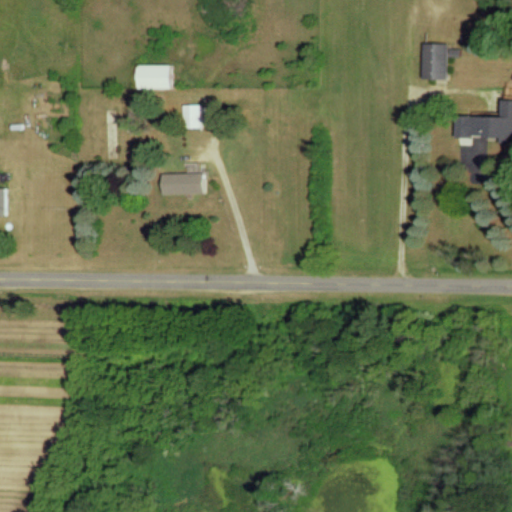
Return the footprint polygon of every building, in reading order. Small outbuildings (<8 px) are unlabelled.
[(451,43),(426,42),(425,78),(450,79),(451,43)] [(177,65),(143,64),(142,87),(177,87),(177,65)] [(511,98),(505,99),(505,115),(460,114),(459,135),(506,136),(506,143),(511,143),(511,98)] [(205,105),(187,104),(187,127),(204,127),(205,105)] [(166,173),(166,194),(209,193),(209,172),(166,173)] [(0,214),(9,215),(10,187),(0,187),(0,214)]
